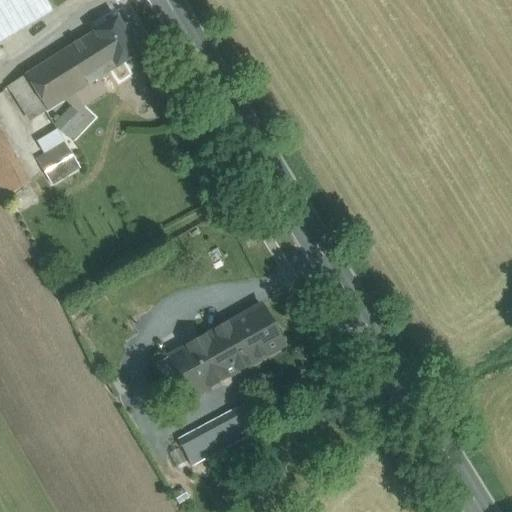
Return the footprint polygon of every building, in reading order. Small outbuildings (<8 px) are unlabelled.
[(0,0),(0,42),(52,12),(45,0),(0,0)] [(117,18),(93,33),(66,50),(88,86),(89,85),(89,86),(140,54),(117,18)] [(66,50),(10,86),(31,121),(88,86),(66,50)] [(65,136),(82,119),(69,106),(51,122),(65,136)] [(28,184),(0,132),(0,190),(4,198),(28,184)] [(64,143),(36,160),(52,186),(80,169),(64,143)] [(86,416),(2,262),(0,263),(0,336),(53,434),(86,416)] [(261,306),(184,349),(207,390),(284,346),(261,306)] [(48,437),(0,348),(0,444),(8,459),(48,437)] [(207,390),(184,349),(169,357),(192,398),(207,390)] [(192,398),(169,357),(155,365),(178,406),(192,398)] [(178,440),(192,466),(251,434),(238,409),(178,440)] [(97,438),(57,459),(67,477),(107,455),(97,438)] [(137,511),(107,455),(67,477),(85,511),(137,511)] [(26,511),(21,501),(0,463),(0,511),(26,511)] [(79,511),(61,479),(21,501),(26,511),(79,511)]
